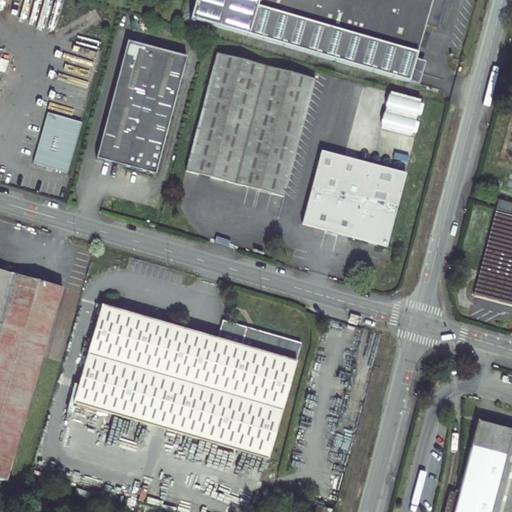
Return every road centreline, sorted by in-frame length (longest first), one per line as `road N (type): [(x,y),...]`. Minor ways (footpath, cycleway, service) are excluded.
road 1 (unclassified): [(0,201),(417,323)]
road 2 (unclassified): [(503,0),(417,323)]
road 3 (unclassified): [(417,323),(368,511)]
